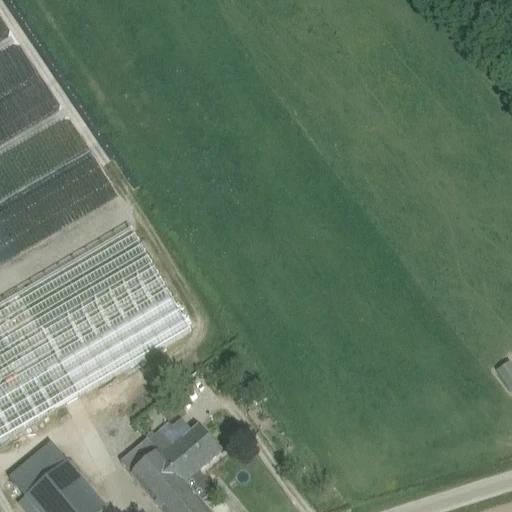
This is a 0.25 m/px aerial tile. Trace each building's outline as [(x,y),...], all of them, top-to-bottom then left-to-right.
[(0,308),(0,444),(191,333),(132,232),(0,308)] [(511,363),(498,371),(509,392),(511,390),(511,363)] [(252,386),(244,392),(241,388),(232,395),(239,404),(248,398),(256,392),(252,386)] [(159,453),(175,471),(186,484),(222,454),(199,428),(184,441),(173,428),(152,446),(159,453)] [(69,463),(68,463),(52,443),(9,479),(26,499),(18,505),(23,511),(106,511),(108,511),(69,463)] [(208,511),(185,485),(186,484),(175,471),(159,453),(131,476),(161,511),(208,511)]
